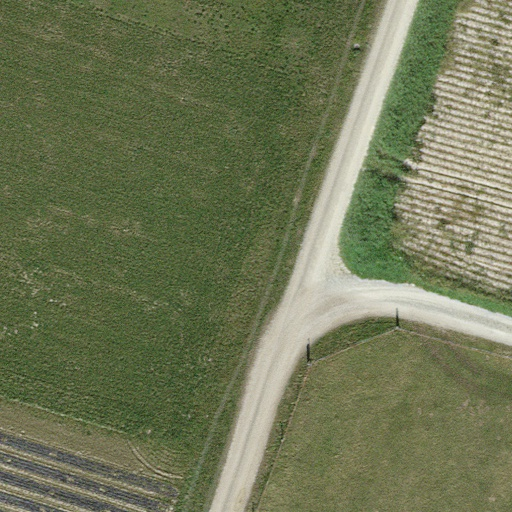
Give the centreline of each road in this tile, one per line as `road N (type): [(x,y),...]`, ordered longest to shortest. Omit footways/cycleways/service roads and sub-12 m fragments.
road 1 (track): [(404,0),(237,511)]
road 2 (track): [(298,310),(339,296),(385,296),(511,331)]
